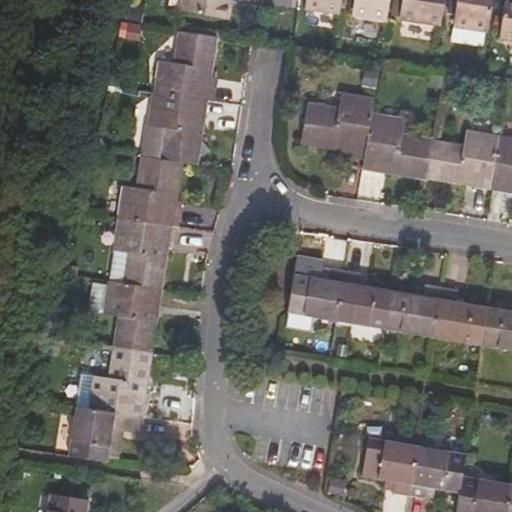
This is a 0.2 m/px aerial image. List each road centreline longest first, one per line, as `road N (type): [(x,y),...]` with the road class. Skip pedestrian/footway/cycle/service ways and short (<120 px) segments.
road 1 (residential): [(300,511),(231,479),(212,447),(204,405),(233,214),(251,193)]
road 2 (residential): [(511,246),(290,215),(251,193)]
road 3 (residential): [(251,193),(270,56)]
